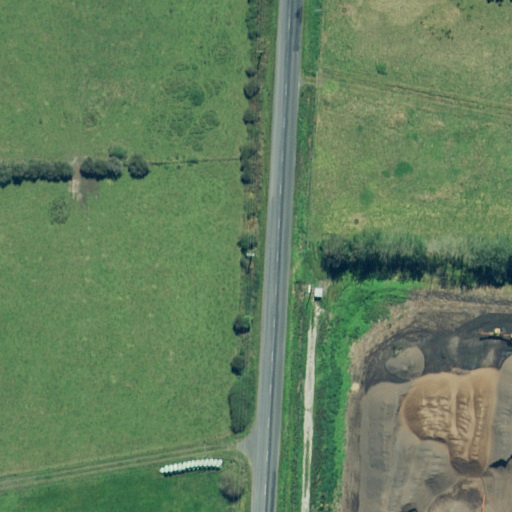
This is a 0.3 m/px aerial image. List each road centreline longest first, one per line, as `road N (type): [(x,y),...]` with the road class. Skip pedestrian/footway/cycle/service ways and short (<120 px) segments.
road 1 (unclassified): [(263,511),(299,0)]
road 2 (track): [(266,449),(235,446),(0,486)]
